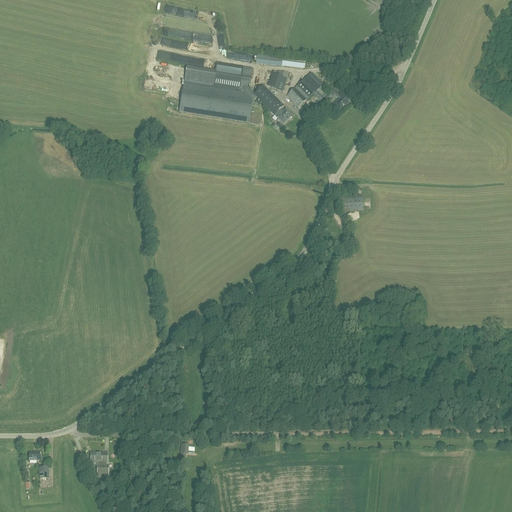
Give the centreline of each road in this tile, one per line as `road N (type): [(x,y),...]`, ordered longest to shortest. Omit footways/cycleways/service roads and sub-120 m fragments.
road 1 (unclassified): [(68,429),(301,255),(434,0)]
road 2 (track): [(511,431),(278,433)]
road 3 (unclassified): [(278,433),(68,429)]
